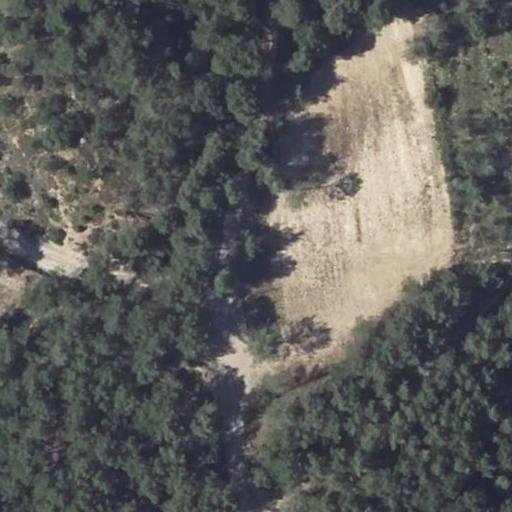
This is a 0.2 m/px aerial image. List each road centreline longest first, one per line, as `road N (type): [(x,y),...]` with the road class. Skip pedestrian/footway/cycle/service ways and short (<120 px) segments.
road 1 (track): [(218,268),(274,0)]
road 2 (unclassified): [(266,511),(218,268)]
